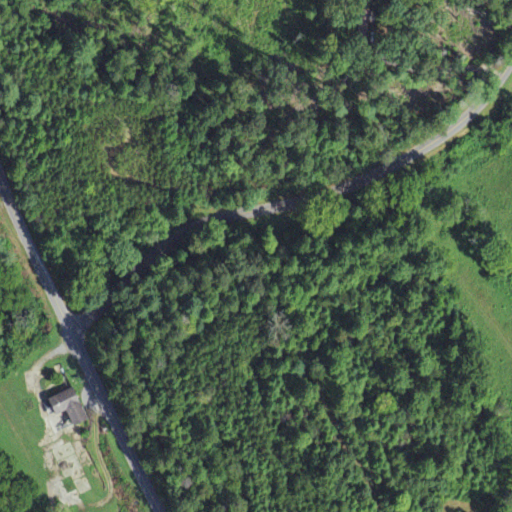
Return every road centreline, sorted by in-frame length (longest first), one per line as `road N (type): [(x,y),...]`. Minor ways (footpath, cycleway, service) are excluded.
road 1 (residential): [(67,326),(225,230),(401,168),(511,71)]
road 2 (secondary): [(0,175),(161,511)]
